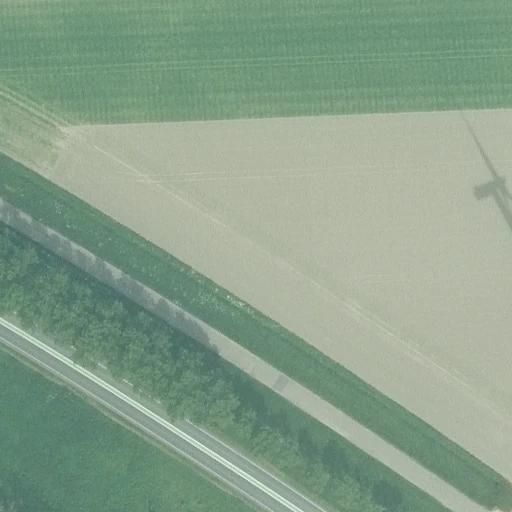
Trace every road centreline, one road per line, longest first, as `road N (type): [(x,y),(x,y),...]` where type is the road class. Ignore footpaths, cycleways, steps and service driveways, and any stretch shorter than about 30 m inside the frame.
road 1 (unclassified): [(466,511),(0,214)]
road 2 (trunk): [(297,511),(0,320)]
